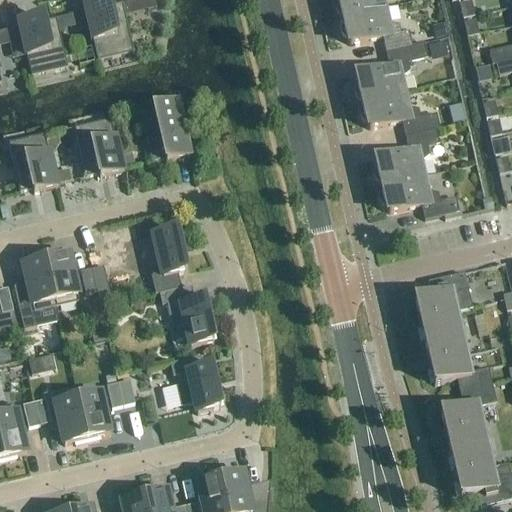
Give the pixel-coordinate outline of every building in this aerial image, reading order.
[(156,12),(153,0),(152,0),(144,2),(147,14),(156,12)] [(340,19),(341,22),(385,12),(382,0),(335,0),(336,2),(335,4),(335,5),(335,6),(334,8),(334,10),(335,12),(335,13),(336,15),(338,17),(340,19)] [(84,11),(97,65),(133,57),(122,7),(109,10),(108,6),(84,11)] [(460,12),(462,22),(474,19),(472,10),(460,12)] [(382,41),(386,56),(424,47),(408,50),(405,36),(400,37),(399,29),(389,27),(385,12),(341,22),(342,25),(341,26),(340,28),(340,29),(340,30),(340,31),(340,33),(340,34),(340,35),(341,37),(341,38),(342,39),(343,40),(344,41),(346,42),(347,46),(347,47),(348,48),(350,48),(351,49),(382,41)] [(22,44),(31,80),(67,72),(56,22),(43,25),(42,21),(18,26),(19,31),(22,44)] [(432,30),(435,42),(446,40),(444,28),(432,30)] [(464,31),(467,41),(479,38),(476,28),(464,31)] [(22,44),(19,31),(0,35),(4,49),(22,44)] [(360,103),(360,106),(405,96),(401,81),(409,75),(407,67),(424,63),(420,48),(424,48),(424,47),(386,56),(389,70),(358,78),(357,78),(356,79),(355,80),(355,81),(355,82),(355,83),(356,87),(355,88),(354,90),(354,91),(354,93),(354,95),(354,96),(355,97),(355,98),(356,100),(357,101),(360,103)] [(492,69),(495,68),(495,67),(511,63),(511,49),(488,55),(492,69)] [(511,63),(495,67),(495,68),(498,80),(511,77),(511,63)] [(402,126),(405,140),(439,132),(436,133),(432,118),(420,121),(418,113),(408,111),(405,96),(360,106),(361,110),(360,111),(360,113),(359,114),(359,116),(359,118),(360,119),(360,121),(361,122),(361,123),(363,125),(365,126),(366,130),(366,131),(367,131),(367,132),(368,132),(369,133),(370,133),(402,126)] [(140,116),(152,166),(165,163),(166,167),(189,162),(177,108),(140,116)] [(483,113),(485,122),(497,120),(495,110),(483,113)] [(121,172),(119,160),(110,123),(74,132),(85,181),(98,178),(99,183),(123,177),(121,172)] [(488,131),(490,141),(502,138),(500,129),(488,131)] [(379,187),(380,191),(424,180),(421,165),(429,159),(427,151),(435,149),(432,134),(439,133),(439,132),(405,140),(408,155),(377,162),(376,162),(376,163),(375,164),(375,165),(374,166),(374,167),(375,171),(374,172),(374,174),(374,175),(373,177),(373,178),(374,179),(374,181),(374,182),(375,184),(377,186),(379,187)] [(32,193),(33,198),(57,192),(44,138),(8,147),(19,196),(32,193)] [(492,150),(494,160),(506,157),(504,147),(492,150)] [(131,157),(119,160),(121,172),(134,169),(131,157)] [(496,169),(498,179),(510,176),(508,166),(496,169)] [(71,185),(69,174),(57,176),(60,187),(71,185)] [(424,180),(380,191),(381,194),(380,195),(379,196),(379,197),(379,199),(379,200),(379,201),(379,203),(379,204),(380,206),(381,208),(383,209),(384,210),(385,214),(386,215),(387,216),(388,217),(389,217),(390,217),(421,210),(424,224),(455,217),(452,202),(439,205),(438,197),(428,195),(424,180)] [(493,212),(491,202),(482,204),(484,214),(493,212)] [(185,277),(179,250),(181,249),(178,237),(176,237),(175,234),(152,240),(160,273),(149,275),(155,298),(181,292),(178,279),(185,277)] [(57,259),(45,262),(56,311),(78,306),(68,259),(57,262),(57,259)] [(56,311),(45,262),(32,265),(33,267),(23,270),(27,287),(13,290),(23,334),(59,326),(56,311)] [(91,273),(97,297),(98,301),(100,300),(109,298),(103,270),(91,273)] [(85,299),(97,297),(91,273),(79,276),(85,299)] [(457,485),(456,485),(460,502),(477,498),(480,511),(511,504),(511,485),(508,468),(492,472),(478,412),(496,407),(488,372),(470,377),(456,316),(472,313),(464,278),(427,286),(431,300),(414,304),(418,320),(421,330),(420,330),(428,362),(431,372),(430,373),(434,389),(457,384),(463,411),(440,416),(444,433),(445,433),(447,443),(454,475),(457,485)] [(185,329),(190,352),(213,347),(212,344),(215,343),(212,331),(210,331),(203,304),(195,306),(191,291),(159,298),(161,310),(168,308),(173,331),(185,329)] [(13,316),(7,292),(0,294),(0,313),(1,318),(13,316)] [(109,298),(100,300),(102,310),(111,308),(109,298)] [(503,300),(506,317),(511,315),(511,300),(511,298),(503,300)] [(216,398),(210,371),(203,372),(200,361),(170,368),(173,381),(187,378),(190,387),(178,390),(182,410),(194,407),(197,419),(220,413),(219,410),(221,409),(219,397),(216,398)] [(34,364),(28,365),(31,380),(37,379),(34,364)] [(116,388),(114,379),(105,381),(107,390),(116,388)] [(129,385),(117,388),(123,411),(135,408),(129,385)] [(123,411),(117,388),(116,388),(107,390),(106,390),(111,414),(123,411)] [(100,398),(77,403),(87,446),(99,444),(99,441),(109,439),(100,398)] [(87,446),(77,403),(55,408),(64,449),(75,447),(75,449),(87,446)] [(46,404),(34,407),(39,430),(51,428),(46,404)] [(39,430),(34,407),(22,410),(28,433),(39,430)] [(14,408),(0,410),(0,450),(3,466),(16,463),(15,461),(25,458),(16,417),(14,408)] [(219,480),(225,511),(267,511),(269,491),(246,496),(242,478),(232,480),(231,478),(219,480)] [(202,511),(225,511),(219,480),(207,483),(207,486),(197,488),(202,511)] [(155,495),(143,498),(146,511),(169,511),(166,495),(156,498),(155,495)] [(146,511),(143,498),(131,501),(131,503),(121,506),(122,511),(146,511)]
